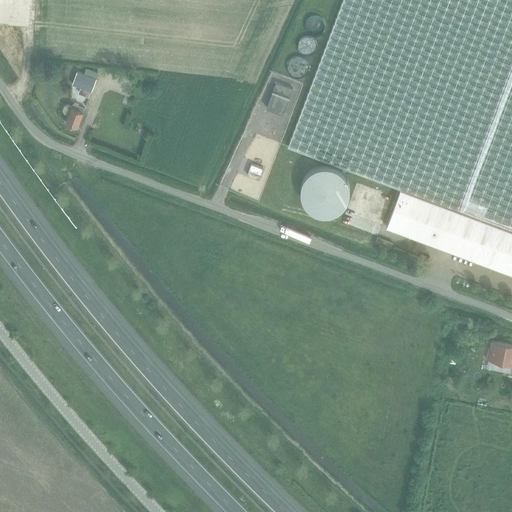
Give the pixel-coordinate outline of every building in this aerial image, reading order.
[(511,0),(343,0),(288,146),(401,188),(386,227),(511,273),(511,0)] [(325,28),(326,26),(325,24),(325,22),(323,19),(320,17),(317,17),(314,17),(313,17),(311,19),(308,21),(308,23),(307,25),(307,27),(308,29),(310,32),(312,34),(316,35),(318,35),(320,34),(322,33),(325,30),(325,28)] [(307,71),(307,68),(307,65),(306,63),(305,62),(303,61),(302,60),(299,59),(296,60),(295,60),(292,62),(291,65),(290,68),(291,71),(293,74),(295,76),(298,77),(299,77),(302,76),(305,74),(307,71)] [(73,84),(92,91),(99,72),(86,68),(84,74),(77,71),(73,84)] [(276,82),(266,108),(283,114),(293,88),(276,82)] [(78,127),(83,113),(84,109),(73,104),(72,106),(68,104),(64,106),(63,110),(65,113),(69,115),(66,123),(78,127)] [(251,163),(247,175),(259,179),(263,168),(251,163)] [(349,193),(350,190),(349,185),(348,181),(346,177),(344,174),(341,171),(337,168),(334,167),(330,165),(325,165),(321,165),(317,167),(313,168),(310,171),(307,174),(304,177),(303,181),(301,185),(301,189),(301,194),(303,198),(304,201),(307,205),(310,208),(313,210),(317,212),(321,213),(325,214),(330,213),(334,212),(337,210),(341,208),(344,205),(346,201),(348,198),(349,193)] [(503,362),(511,364),(511,344),(506,344),(506,343),(505,343),(492,341),(491,349),(488,349),(486,359),(492,360),(502,362),(503,362)]
